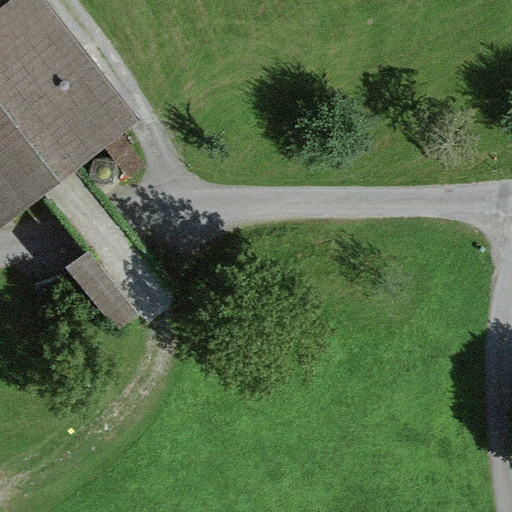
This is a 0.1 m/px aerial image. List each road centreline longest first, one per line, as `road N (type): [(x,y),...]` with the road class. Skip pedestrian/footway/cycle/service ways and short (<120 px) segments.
road 1 (residential): [(511,199),(183,208),(0,244)]
road 2 (track): [(0,488),(70,463),(148,410),(186,366),(191,331)]
road 3 (track): [(75,0),(155,104),(209,207)]
road 4 (residential): [(511,283),(501,326),(509,511)]
road 5 (track): [(64,163),(191,331)]
